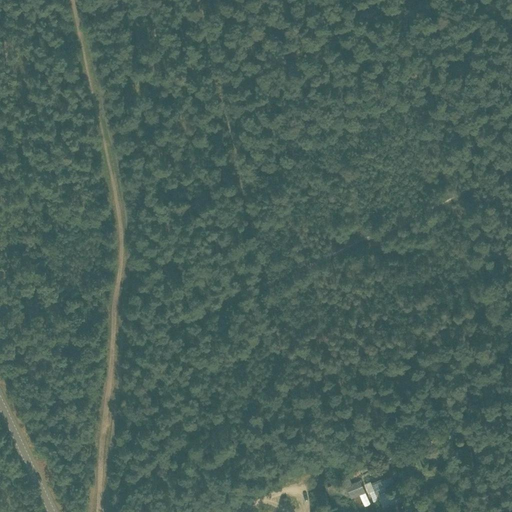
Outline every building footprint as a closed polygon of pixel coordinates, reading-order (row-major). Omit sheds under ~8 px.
[(427,436),(405,446),(409,455),(431,445),(427,436)] [(399,450),(369,463),(372,469),(402,456),(399,450)] [(358,467),(358,466),(347,471),(340,474),(342,479),(350,476),(350,478),(368,470),(365,464),(358,467)] [(331,496),(333,502),(357,493),(356,490),(362,487),(359,480),(346,485),(344,480),(329,486),(333,495),(331,496)] [(388,480),(374,486),(375,490),(368,493),(371,500),(378,497),(379,500),(394,494),(388,480)] [(366,492),(361,494),(365,505),(371,503),(366,492)]
